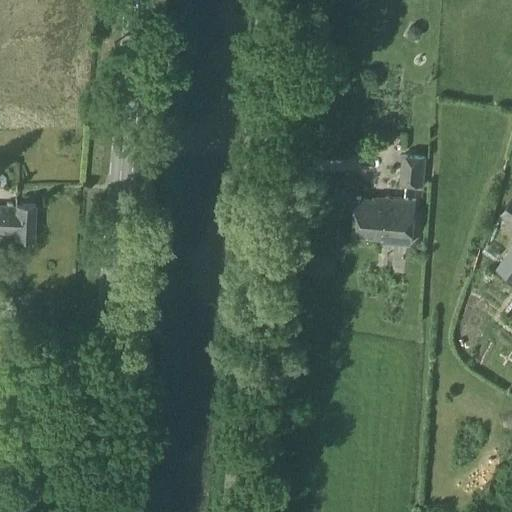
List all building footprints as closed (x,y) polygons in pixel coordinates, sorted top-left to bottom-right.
[(420,28),(415,25),(409,26),(406,31),(408,37),(413,40),(418,38),(421,33),(420,28)] [(367,63),(384,64),(385,39),(368,39),(367,63)] [(398,184),(422,186),(425,158),(401,155),(398,184)] [(351,237),(382,239),(381,242),(410,243),(413,199),(382,197),(382,201),(354,199),(351,237)] [(511,200),(500,215),(511,223),(511,200)] [(0,232),(13,233),(13,238),(31,239),(32,204),(15,204),(15,207),(0,206),(0,232)] [(511,245),(505,256),(502,259),(511,266),(511,245)] [(494,304),(503,277),(473,267),(463,293),(494,304)]
